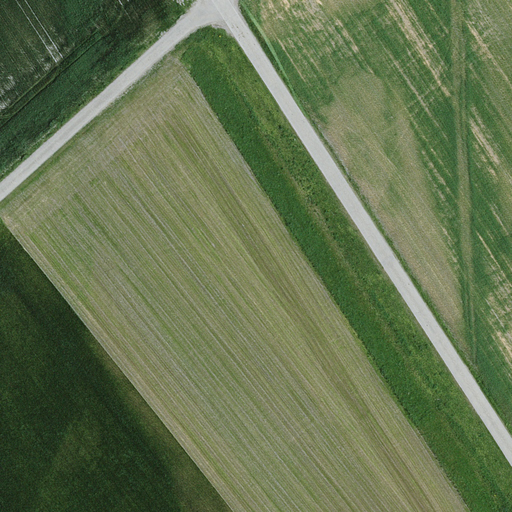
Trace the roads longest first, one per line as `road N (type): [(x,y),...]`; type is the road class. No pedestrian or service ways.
road 1 (track): [(220,0),(511,446)]
road 2 (track): [(0,196),(218,0)]
